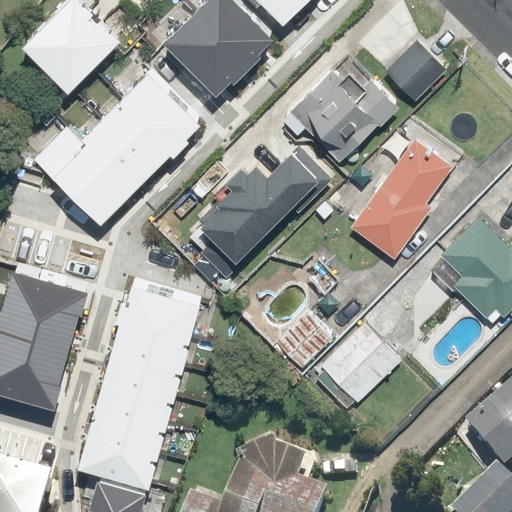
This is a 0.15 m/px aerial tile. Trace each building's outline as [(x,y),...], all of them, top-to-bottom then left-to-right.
[(57,0),(26,31),(74,78),(127,25),(106,4),(100,10),(92,2),(94,0),(57,0)] [(249,0),(201,0),(170,31),(222,82),(235,69),(237,72),(267,43),(262,38),(274,25),(249,0)] [(276,0),(286,10),(296,0),(276,0)] [(422,34),(390,66),(419,94),(450,63),(422,34)] [(70,116),(36,148),(57,169),(62,164),(87,191),(83,195),(102,215),(131,189),(127,185),(173,141),(177,146),(196,128),(192,123),(204,113),(153,59),(85,122),(91,128),(86,133),(70,116)] [(389,118),(407,100),(379,71),(373,77),(359,63),(351,72),(341,62),(289,114),(304,129),(312,121),(346,155),(386,116),(389,118)] [(459,159),(422,131),(357,218),(401,251),(439,200),(433,195),(459,159)] [(208,212),(248,251),(294,204),(301,210),(339,172),(305,139),(279,165),(267,153),(259,161),(253,155),(221,187),(227,193),(208,212)] [(511,311),(511,309),(511,236),(485,210),(447,248),(450,251),(438,263),(461,285),(464,282),(494,312),(503,303),(511,311)] [(224,230),(208,245),(232,269),(247,254),(224,230)] [(18,252),(0,314),(0,374),(63,392),(69,370),(65,369),(85,298),(89,300),(96,274),(18,252)] [(123,311),(83,454),(153,474),(159,451),(153,449),(155,443),(162,445),(168,422),(161,420),(163,413),(168,415),(174,395),(167,393),(169,383),(178,385),(183,366),(177,364),(179,355),(187,358),(194,333),(189,332),(189,330),(194,331),(205,288),(134,269),(129,285),(125,283),(118,310),(123,311)] [(358,291),(335,313),(347,325),(370,303),(358,291)] [(314,305),(282,336),(307,361),(339,331),(314,305)] [(327,358),(364,396),(408,354),(371,316),(327,358)] [(511,387),(472,423),(511,467),(511,466),(511,387)] [(198,494),(191,511),(325,511),(334,491),(305,479),(313,458),(283,446),(281,439),(243,455),(250,464),(233,508),(198,494)] [(0,511),(44,511),(54,478),(0,462),(0,511)] [(143,511),(154,479),(104,464),(96,489),(91,487),(82,511),(143,511)]
